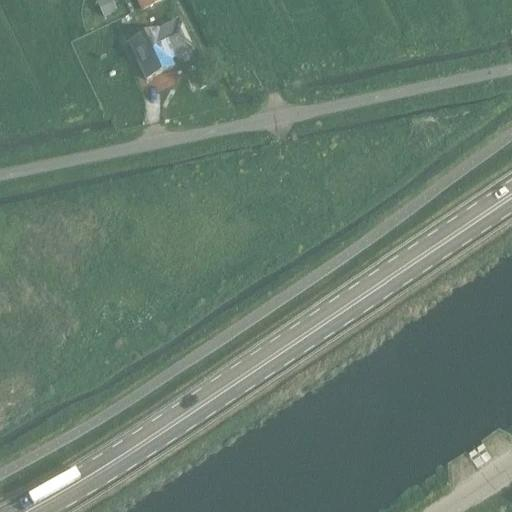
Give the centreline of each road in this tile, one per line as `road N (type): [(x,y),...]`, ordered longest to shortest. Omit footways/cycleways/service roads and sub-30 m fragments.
road 1 (secondary): [(28,511),(511,193)]
road 2 (unclassified): [(0,176),(511,67)]
